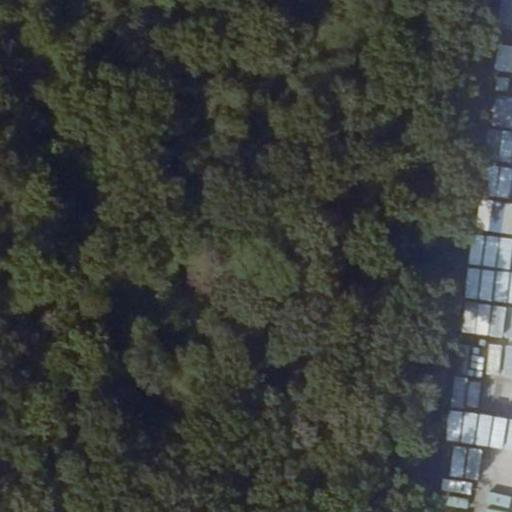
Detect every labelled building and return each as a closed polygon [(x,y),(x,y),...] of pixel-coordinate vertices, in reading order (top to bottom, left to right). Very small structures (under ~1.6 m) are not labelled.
[(511,0),(504,0),(503,29),(511,29),(511,0)] [(511,66),(497,66),(496,81),(511,82),(511,66)] [(511,100),(496,99),(493,131),(499,131),(493,194),(511,195),(511,100)] [(505,224),(506,200),(490,200),(489,223),(505,224)] [(511,236),(475,235),(471,299),(480,299),(481,283),(496,283),(497,268),(511,268),(511,236)] [(504,341),(507,310),(468,307),(466,339),(504,341)] [(511,347),(489,344),(484,373),(511,377),(511,347)] [(476,411),(480,380),(455,376),(451,407),(476,411)] [(511,384),(488,381),(483,412),(511,416),(511,384)] [(451,421),(450,448),(472,448),(472,422),(451,421)] [(502,459),(504,445),(507,432),(486,428),(481,455),(502,459)] [(475,471),(472,484),(495,488),(498,476),(475,471)] [(458,501),(459,476),(443,475),(442,501),(458,501)]
